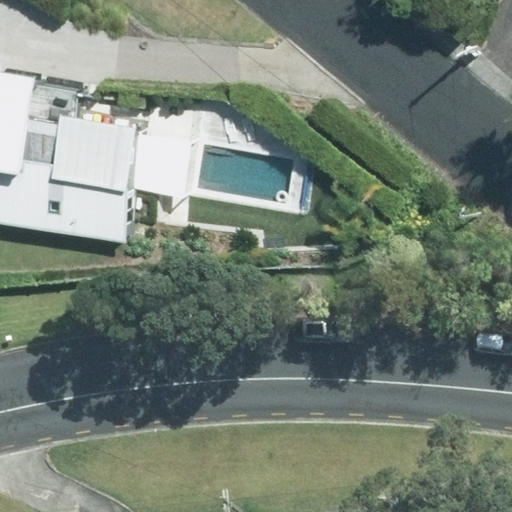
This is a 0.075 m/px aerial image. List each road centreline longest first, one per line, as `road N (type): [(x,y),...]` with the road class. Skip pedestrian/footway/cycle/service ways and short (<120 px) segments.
road 1 (residential): [(0,414),(220,381),(342,380),(511,396)]
road 2 (residential): [(307,0),(511,166)]
